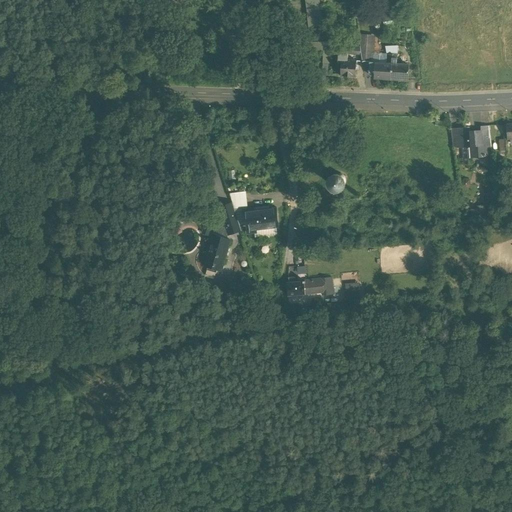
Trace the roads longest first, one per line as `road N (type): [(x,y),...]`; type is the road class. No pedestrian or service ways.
road 1 (tertiary): [(0,90),(272,96)]
road 2 (tertiary): [(272,96),(511,98)]
road 3 (residential): [(272,96),(294,196),(281,304)]
